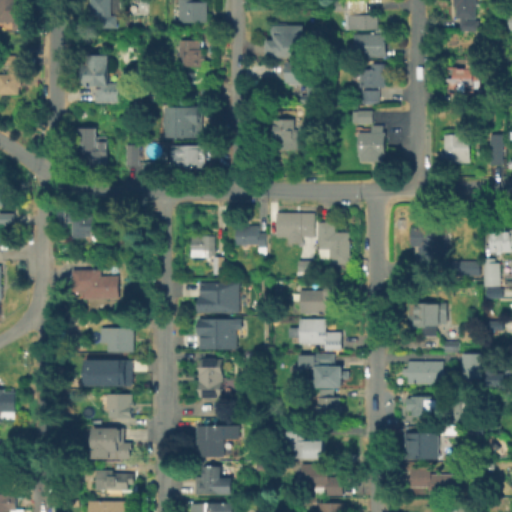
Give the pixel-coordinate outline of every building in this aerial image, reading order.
[(31,0),(31,19),(33,19),(33,29),(15,29),(15,20),(0,20),(0,0),(31,0)] [(117,15),(117,27),(100,27),(100,15),(91,15),(91,0),(111,0),(111,15),(117,15)] [(182,18),(182,0),(211,0),(211,18),(182,18)] [(368,0),(368,13),(379,13),(379,28),(343,28),(343,10),(334,10),(333,0),(368,0)] [(475,0),(475,18),(467,18),(467,20),(479,20),(478,30),(460,29),(460,18),(456,17),(456,6),(453,6),(453,0),(475,0)] [(304,21),(304,28),(305,28),(305,47),(293,47),(292,51),(276,51),(276,54),(266,53),(266,37),(267,37),(267,33),(273,33),(273,31),(272,30),(272,24),(273,23),(273,21),(304,21)] [(387,33),(387,56),(355,55),(355,32),(387,33)] [(202,39),(202,48),(204,48),(204,54),(205,54),(205,60),(203,60),(203,65),(183,65),(183,56),(180,56),(180,39),(202,39)] [(35,55),(35,64),(23,64),(23,93),(0,93),(0,74),(11,74),(11,64),(5,65),(5,55),(35,55)] [(121,82),(121,101),(97,101),(98,85),(85,84),(85,64),(90,64),(91,55),(111,55),(110,82),(121,82)] [(308,81),(291,81),(291,77),(288,77),(288,55),(327,55),(327,74),(325,74),(325,80),(327,80),(327,88),(325,88),(325,102),(302,102),(302,92),(308,92),(308,81)] [(455,65),(467,65),(468,57),(475,57),(475,68),(481,68),(481,87),(474,87),(474,92),(466,92),(466,101),(452,101),(452,92),(443,92),(443,87),(449,87),(449,55),(455,56),(455,65)] [(361,68),(373,68),(373,62),(387,62),(387,86),(361,86),(361,68)] [(380,89),(380,103),(364,103),(364,89),(380,89)] [(200,132),(171,131),(171,100),(205,100),(205,112),(200,112),(200,132)] [(375,109),(375,122),(360,123),(360,122),(355,122),(355,110),(360,110),(360,109),(375,109)] [(297,118),(297,128),(300,128),(300,148),(276,148),(276,141),(273,141),(273,133),(275,133),(275,118),(297,118)] [(386,124),(385,131),(387,131),(387,155),(385,155),(385,161),(363,160),(363,155),(361,155),(361,131),(374,131),(374,124),(386,124)] [(100,127),(99,149),(102,149),(102,141),(109,141),(109,165),(89,165),(89,161),(87,161),(88,144),(83,143),(83,127),(100,127)] [(505,132),(505,163),(493,163),(493,133),(505,132)] [(472,133),(472,160),(443,161),(443,148),(446,148),(446,133),(472,133)] [(209,144),(209,167),(176,167),(176,144),(209,144)] [(141,150),(141,165),(129,165),(129,150),(141,150)] [(159,175),(147,176),(147,160),(159,160),(159,175)] [(67,205),(67,211),(77,211),(77,205),(86,205),(86,214),(101,214),(100,231),(100,239),(92,239),(92,231),(87,231),(87,236),(74,236),(74,220),(66,219),(57,220),(58,205),(67,205)] [(317,211),(317,235),(305,235),(305,241),(291,241),(291,236),(279,236),(279,234),(272,234),(272,215),(279,215),(279,211),(317,211)] [(0,223),(13,223),(12,212),(0,212),(0,223)] [(352,231),(352,263),(333,263),(333,259),(321,259),(322,220),(338,221),(338,231),(352,231)] [(449,220),(449,251),(448,251),(448,258),(419,258),(418,245),(414,245),(413,226),(420,226),(420,220),(449,220)] [(261,224),(261,232),(268,231),(269,253),(261,254),(260,242),(240,243),(239,227),(249,226),(249,225),(261,224)] [(508,224),(508,228),(511,228),(511,250),(493,250),(493,228),(500,228),(500,224),(508,224)] [(217,235),(217,254),(211,254),(211,256),(194,256),(194,235),(217,235)] [(226,255),(226,273),(215,273),(214,255),(226,255)] [(496,257),(496,261),(501,261),(501,284),(485,284),(485,257),(496,257)] [(482,260),(483,277),(472,277),(472,274),(449,275),(449,259),(462,259),(462,260),(482,260)] [(102,269),(102,275),(119,274),(119,296),(86,297),(86,290),(74,291),(74,269),(102,269)] [(242,281),(241,311),(199,311),(199,297),(202,297),(203,280),(242,281)] [(344,282),(344,298),(330,298),(329,311),(302,312),(302,288),(327,288),(327,282),(344,282)] [(484,287),(501,287),(502,296),(484,296),(484,287)] [(438,325),(439,335),(424,335),(424,326),(410,326),(409,301),(442,301),(443,324),(438,325)] [(303,315),(329,315),(329,329),(344,329),(344,347),(303,347),(303,315)] [(244,317),(244,328),(239,328),(239,347),(200,347),(200,317),(244,317)] [(483,318),(501,318),(501,327),(483,327),(483,318)] [(135,328),(134,351),(110,350),(110,341),(102,341),(102,327),(135,328)] [(459,340),(459,351),(447,350),(446,340),(459,340)] [(496,371),(485,371),(485,352),(495,351),(496,371)] [(484,352),(484,377),(465,377),(465,352),(484,352)] [(332,363),(332,365),(345,364),(345,366),(346,366),(346,370),(348,370),(349,374),(345,374),(345,378),(347,378),(347,383),(346,383),(344,383),(344,385),(342,385),(342,386),(319,387),(319,368),(304,368),(304,372),(292,372),(291,362),(303,361),(302,354),(337,353),(337,363),(332,363)] [(83,384),(130,385),(130,358),(83,357),(83,384)] [(223,358),(223,396),(201,395),(201,358),(223,358)] [(445,360),(445,383),(410,383),(410,375),(405,375),(404,367),(410,368),(410,360),(445,360)] [(342,396),(343,417),(321,417),(320,396),(322,396),(322,388),(345,387),(346,396),(342,396)] [(5,390),(17,391),(16,418),(2,417),(2,421),(0,421),(0,388),(5,388),(5,390)] [(133,394),(132,417),(111,416),(112,393),(133,394)] [(440,394),(441,416),(409,416),(409,397),(413,397),(413,394),(440,394)] [(475,400),(475,423),(452,423),(452,400),(475,400)] [(122,423),(122,425),(126,425),(126,439),(133,439),(133,456),(113,455),(113,453),(96,453),(96,423),(122,423)] [(225,455),(198,456),(197,425),(241,424),(241,438),(224,438),(225,455)] [(460,424),(460,434),(443,433),(443,424),(460,424)] [(299,425),(300,439),(325,439),(326,456),(296,457),(296,444),(289,444),(289,445),(286,445),(286,441),(278,441),(278,436),(273,436),(273,430),(277,430),(277,425),(299,425)] [(441,431),(441,458),(406,458),(406,432),(441,431)] [(221,462),(221,474),(233,474),(233,490),(196,490),(196,474),(204,474),(204,465),(205,465),(205,462),(221,462)] [(330,462),(330,475),(344,475),(345,494),(328,494),(328,487),(304,488),(303,462),(330,462)] [(461,473),(461,493),(429,493),(429,486),(413,486),(413,465),(432,465),(431,473),(461,473)] [(129,483),(129,489),(97,488),(97,469),(114,470),(114,472),(134,473),(134,483),(129,483)] [(0,511),(0,483),(11,483),(11,493),(17,493),(17,509),(24,508),(24,511),(0,511)] [(348,501),(348,511),(319,511),(319,504),(303,504),(303,495),(320,495),(320,501),(348,501)] [(126,500),(126,511),(90,511),(90,500),(126,500)] [(226,503),(226,511),(193,511),(193,510),(196,510),(195,502),(217,502),(218,503),(226,503)]
